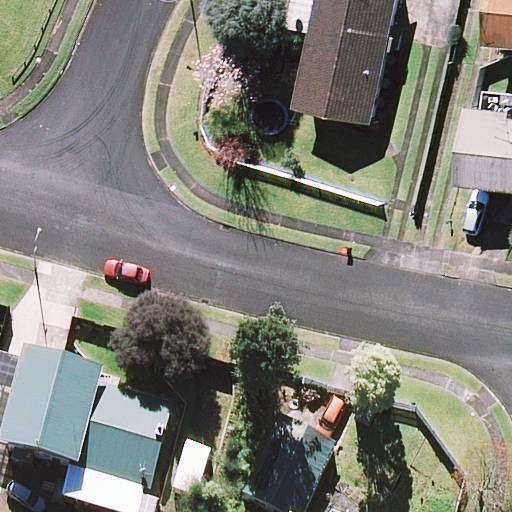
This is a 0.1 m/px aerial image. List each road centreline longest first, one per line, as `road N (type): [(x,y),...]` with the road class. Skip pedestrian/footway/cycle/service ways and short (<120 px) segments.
road 1 (residential): [(50,222),(511,333)]
road 2 (residential): [(50,222),(135,0)]
